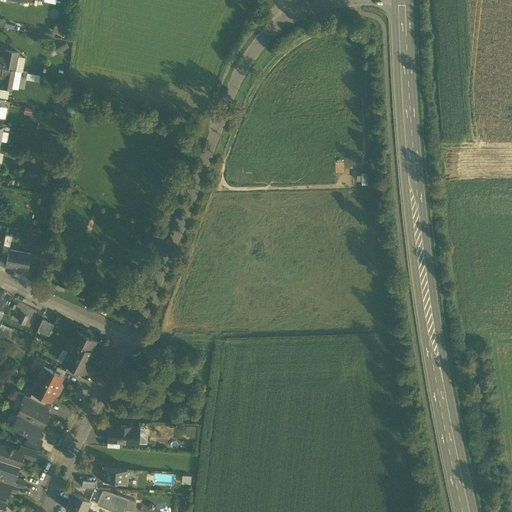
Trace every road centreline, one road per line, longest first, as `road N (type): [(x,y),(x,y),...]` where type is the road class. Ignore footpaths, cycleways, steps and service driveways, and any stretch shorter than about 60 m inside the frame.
road 1 (secondary): [(473,511),(423,223),(408,0)]
road 2 (secondary): [(394,2),(408,197),(460,511)]
road 3 (residential): [(130,335),(235,76),(289,14)]
road 4 (residential): [(44,511),(130,335)]
road 5 (residential): [(130,335),(0,277)]
